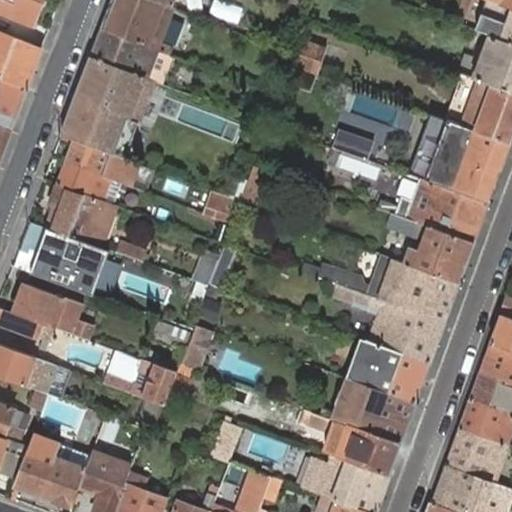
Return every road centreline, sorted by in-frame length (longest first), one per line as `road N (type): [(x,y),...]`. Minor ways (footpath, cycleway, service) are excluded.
road 1 (residential): [(404,511),(511,219)]
road 2 (residential): [(0,221),(84,0)]
